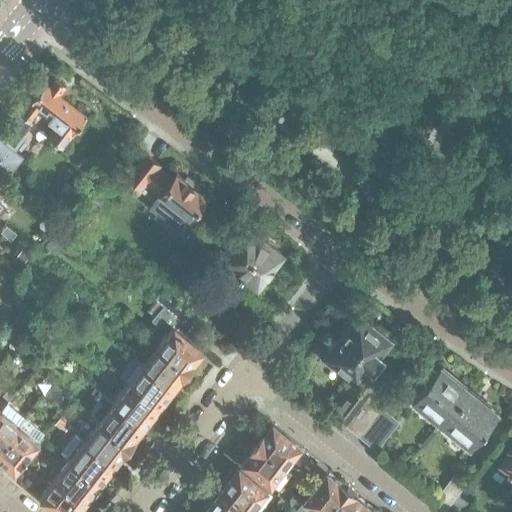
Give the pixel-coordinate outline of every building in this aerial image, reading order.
[(20,114),(1,138),(15,149),(27,133),(25,131),(32,123),(28,120),(37,107),(57,122),(48,134),(62,145),(86,114),(59,93),(65,85),(55,77),(48,85),(45,82),(20,114)] [(0,136),(0,168),(8,175),(23,155),(15,149),(1,138),(0,136)] [(145,152),(126,175),(141,186),(151,173),(166,185),(149,206),(178,229),(189,216),(206,194),(176,170),(172,175),(158,164),(159,163),(145,152)] [(70,183),(60,196),(73,206),(83,193),(70,183)] [(73,210),(65,221),(82,235),(90,224),(73,210)] [(0,229),(0,230),(9,238),(15,231),(5,223),(0,229)] [(232,284),(241,272),(256,284),(281,253),(246,225),(221,257),(225,259),(215,271),(232,284)] [(56,228),(44,243),(55,253),(68,237),(56,228)] [(29,253),(21,247),(12,258),(20,264),(29,253)] [(9,284),(0,294),(0,296),(16,310),(26,298),(9,284)] [(27,284),(21,291),(27,296),(33,289),(27,284)] [(168,296),(162,302),(179,316),(172,324),(190,339),(201,324),(168,296)] [(156,297),(146,308),(153,313),(162,302),(156,297)] [(153,313),(150,317),(166,331),(157,343),(191,370),(193,367),(194,364),(195,361),(196,358),(196,355),(202,348),(190,339),(172,324),(179,316),(162,302),(153,313)] [(344,330),(326,353),(356,377),(327,414),(327,415),(341,426),(344,422),(366,394),(377,380),(366,372),(381,354),(376,350),(387,336),(385,335),(388,330),(375,320),(372,324),(357,313),(355,317),(350,313),(340,326),(344,330)] [(157,343),(142,362),(172,386),(176,381),(180,379),(183,378),(185,376),(187,374),(189,372),(191,370),(157,343)] [(133,356),(118,375),(127,381),(157,405),(161,400),(164,403),(175,388),(172,386),(142,362),(133,356)] [(439,421),(468,386),(440,363),(411,398),(439,421)] [(127,381),(113,399),(143,424),(146,427),(156,414),(153,411),(157,405),(127,381)] [(53,382),(42,395),(49,401),(61,388),(53,382)] [(7,399),(14,392),(16,389),(10,384),(1,394),(7,399)] [(98,400),(89,411),(98,418),(132,446),(133,444),(135,441),(136,439),(136,436),(137,434),(137,432),(143,424),(113,399),(98,389),(99,388),(94,385),(90,390),(94,393),(93,395),(98,400)] [(498,410),(468,386),(439,421),(469,446),(498,410)] [(17,395),(14,392),(7,399),(11,402),(17,395)] [(366,394),(344,422),(359,435),(382,406),(366,394)] [(0,408),(0,445),(25,417),(6,401),(0,408)] [(382,406),(359,435),(376,448),(399,420),(382,406)] [(64,430),(71,421),(62,413),(54,422),(64,430)] [(25,417),(0,445),(0,458),(0,461),(11,471),(19,462),(25,454),(34,462),(40,455),(32,447),(38,440),(37,439),(43,432),(25,417)] [(98,418),(83,438),(113,462),(119,455),(121,454),(124,453),(126,451),(128,450),(130,448),(132,446),(98,418)] [(252,437),(286,464),(301,444),(271,421),(266,428),(262,429),(258,430),(253,435),(252,437)] [(75,432),(60,451),(68,457),(101,484),(112,471),(108,468),(113,462),(83,438),(75,432)] [(286,464),(252,437),(250,440),(248,442),(247,445),(246,453),(241,460),(270,483),(286,464)] [(511,471),(511,441),(510,445),(511,446),(495,467),(508,477),(511,471)] [(68,457),(53,476),(83,500),(84,500),(88,494),(91,497),(101,484),(68,457)] [(19,462),(11,471),(20,479),(28,470),(19,462)] [(322,462),(307,480),(314,485),(326,470),(329,467),(322,462)] [(231,467),(219,482),(222,484),(252,507),(267,487),(238,464),(234,469),(231,467)] [(296,507),(301,511),(323,511),(348,482),(345,481),(343,479),(341,478),(338,477),(336,477),(333,476),(326,470),(314,485),(302,499),(296,507)] [(444,509),(466,481),(454,472),(432,500),(444,509)] [(39,494),(38,496),(58,511),(73,511),(79,506),(81,507),(86,502),(83,500),(53,476),(39,494)] [(466,481),(444,509),(447,511),(459,511),(477,489),(466,481)] [(323,511),(354,511),(364,501),(356,495),(356,493),(355,492),(354,490),(354,489),(353,488),(352,487),(351,485),(350,484),(349,483),(348,482),(323,511)] [(216,486),(205,501),(208,503),(219,511),(258,511),(252,507),(222,484),(219,489),(216,486)] [(294,494),(289,501),(296,507),(302,499),(294,494)] [(384,511),(382,511),(381,510),(380,509),(378,509),(377,508),(375,507),(374,507),(372,507),(371,506),(364,501),(354,511),(384,511)] [(219,511),(208,503),(204,507),(200,508),(197,510),(194,511),(193,511),(219,511)]
